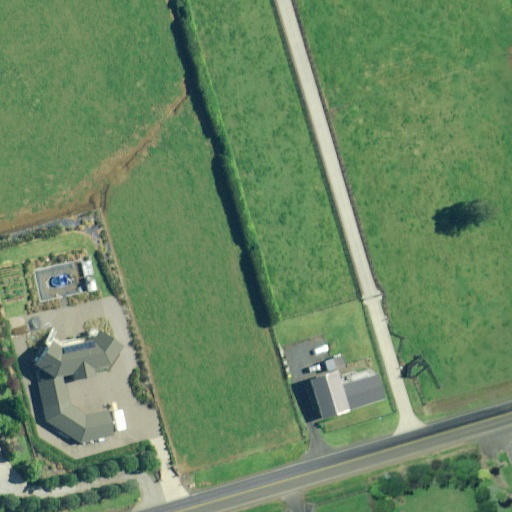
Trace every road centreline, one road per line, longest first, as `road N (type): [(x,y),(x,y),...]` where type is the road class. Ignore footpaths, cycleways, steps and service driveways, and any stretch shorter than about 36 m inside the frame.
road 1 (tertiary): [(176,511),(511,412)]
road 2 (unknown): [(158,511),(123,486),(56,502),(0,498)]
